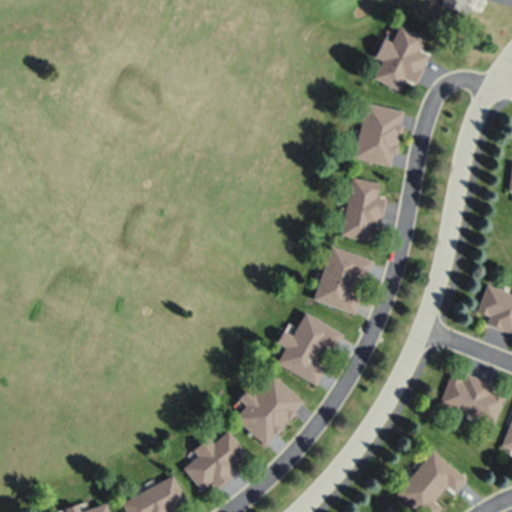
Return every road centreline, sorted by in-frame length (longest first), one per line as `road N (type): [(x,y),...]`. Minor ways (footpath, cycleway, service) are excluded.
road 1 (residential): [(492,81),(452,85),(439,105),(375,344),(279,477),(234,511)]
road 2 (residential): [(511,50),(466,125),(419,333),(326,493),(303,511)]
